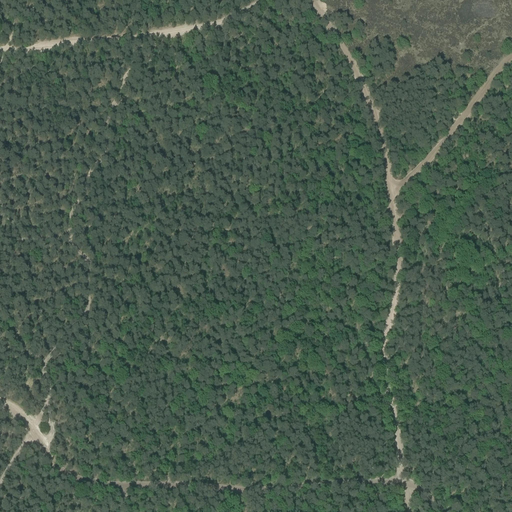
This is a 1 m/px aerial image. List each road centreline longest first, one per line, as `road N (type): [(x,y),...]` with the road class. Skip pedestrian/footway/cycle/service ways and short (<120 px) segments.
road 1 (track): [(402,482),(386,343),(396,242),(391,207)]
road 2 (track): [(0,49),(178,32),(267,0)]
road 3 (track): [(213,488),(95,484),(61,472),(32,426),(0,402)]
road 4 (track): [(215,511),(213,488),(402,482)]
road 5 (track): [(389,191),(415,173),(511,61)]
road 6 (track): [(315,0),(382,138)]
